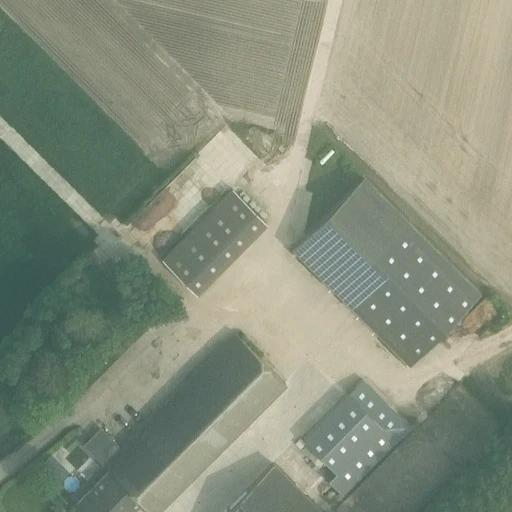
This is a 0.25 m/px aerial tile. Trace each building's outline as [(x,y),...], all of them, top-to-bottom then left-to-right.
[(362,177),(291,249),(409,365),(480,293),(362,177)] [(267,224),(232,189),(161,260),(196,294),(267,224)] [(77,502),(87,511),(130,511),(140,503),(149,511),(157,511),(285,384),(234,333),(119,448),(101,430),(91,440),(109,459),(103,465),(108,471),(77,502)] [(303,439),(338,473),(329,482),(342,495),(395,441),(410,427),(362,379),(347,394),(303,439)] [(321,511),(273,464),(224,511),(321,511)]
